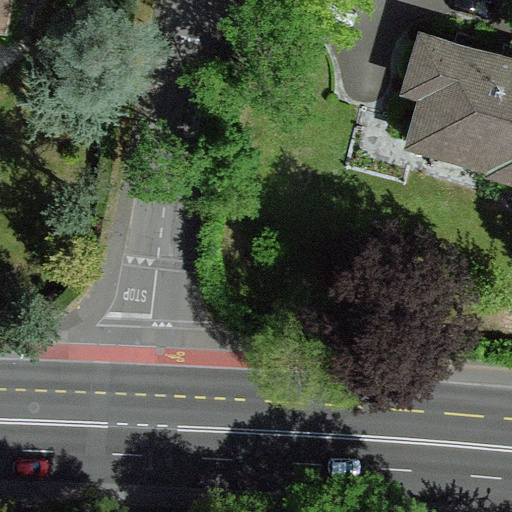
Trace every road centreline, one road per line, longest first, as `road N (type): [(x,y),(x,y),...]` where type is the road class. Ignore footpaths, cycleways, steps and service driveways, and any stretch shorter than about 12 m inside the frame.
road 1 (residential): [(138,428),(196,0)]
road 2 (primary): [(138,428),(511,452)]
road 3 (primary): [(0,424),(138,428)]
